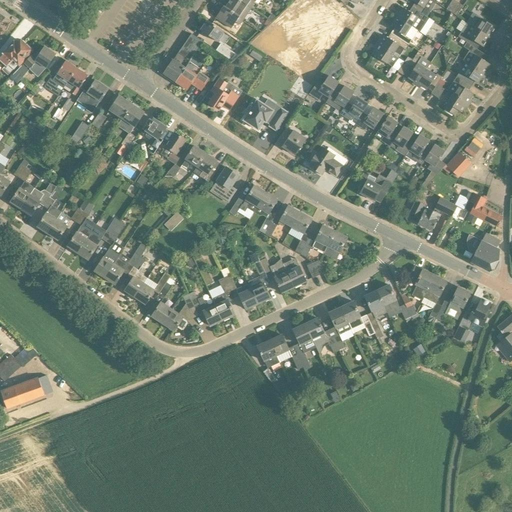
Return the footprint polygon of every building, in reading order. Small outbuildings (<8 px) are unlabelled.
[(242,18),(246,12),(248,14),(251,8),(239,0),(227,0),(230,2),(226,8),(242,18)] [(257,0),(239,0),(251,8),(257,0)] [(432,0),(411,0),(415,2),(412,7),(427,17),(430,12),(436,3),(432,0)] [(452,0),(446,9),(451,13),(458,3),(453,0),(452,0)] [(463,6),(458,3),(451,13),(457,16),(463,6)] [(220,12),(216,18),(232,29),(236,23),(240,25),(244,20),(242,18),(226,8),(220,4),(216,9),(220,12)] [(403,8),(397,17),(420,32),(429,19),(427,17),(412,7),(409,12),(403,8)] [(414,41),(420,32),(397,17),(391,27),(397,30),(394,35),(409,45),(412,40),(414,41)] [(481,19),(475,28),(489,37),(495,28),(481,19)] [(217,42),(224,32),(208,21),(201,31),(217,42)] [(467,23),(458,37),(467,43),(474,47),(477,43),(483,47),(489,37),(475,28),(467,23)] [(172,79),(176,82),(190,62),(203,42),(191,34),(174,61),(173,60),(164,74),(172,80),(172,79)] [(385,36),(379,45),(393,54),(399,46),(406,50),(409,45),(394,35),(391,40),(385,36)] [(13,59),(20,65),(32,52),(21,41),(17,45),(14,43),(0,58),(0,60),(1,61),(0,62),(7,68),(13,62),(12,61),(13,59)] [(476,55),(470,65),(484,74),(490,64),(476,55),(479,51),(474,47),(467,43),(464,47),(471,52),(476,55)] [(221,44),(216,51),(232,62),(237,55),(221,44)] [(393,54),(379,45),(373,55),(387,64),(393,67),(399,58),(393,55),(393,54)] [(34,59),(31,56),(13,75),(19,81),(37,62),(47,68),(56,54),(45,47),(40,55),(38,54),(34,59)] [(408,78),(417,84),(427,70),(431,64),(417,54),(410,65),(406,71),(410,74),(408,78)] [(59,82),(65,86),(77,69),(66,61),(53,81),(57,84),(59,82)] [(202,91),(210,79),(214,73),(208,69),(204,75),(199,72),(201,70),(190,62),(176,82),(188,90),(192,84),(202,91)] [(406,71),(410,65),(404,62),(398,72),(403,75),(406,71)] [(466,62),(457,76),(469,84),(470,84),(473,80),(478,83),(484,74),(470,65),(466,62)] [(88,76),(77,69),(65,86),(72,91),(71,93),(75,96),(88,76)] [(431,84),(435,87),(438,83),(442,77),(437,74),(436,76),(427,70),(417,84),(427,90),(431,84)] [(333,92),(339,83),(328,76),(323,85),(318,82),(309,94),(319,100),(323,94),(329,98),(333,92)] [(469,84),(457,76),(448,90),(453,94),(454,94),(468,103),(474,94),(468,90),(471,85),(470,84),(469,84)] [(227,115),(229,111),(242,91),(241,91),(228,82),(227,84),(219,78),(211,91),(210,90),(205,97),(211,100),(209,104),(220,111),(220,110),(227,115)] [(33,99),(36,96),(47,85),(42,80),(28,94),(33,99)] [(108,89),(95,81),(88,93),(84,90),(77,101),(86,108),(89,104),(96,108),(108,89)] [(438,83),(435,87),(431,94),(439,99),(445,89),(438,83)] [(339,104),(344,108),(348,103),(354,93),(344,86),(338,95),(333,92),(329,98),(326,102),(336,109),(339,104)] [(461,112),(468,103),(454,94),(453,94),(447,103),(448,103),(444,109),(455,116),(458,111),(461,112)] [(122,118),(131,105),(119,96),(110,110),(122,118)] [(354,125),(355,123),(358,119),(362,113),(368,104),(358,97),(353,106),(348,103),(344,108),(340,114),(350,120),(349,122),(354,125)] [(74,103),(68,99),(56,118),(62,122),(74,103)] [(276,132),(288,113),(276,105),(272,111),(254,99),(247,110),(250,112),(244,121),(245,122),(245,123),(250,126),(251,125),(258,130),(259,128),(263,123),(264,121),(270,125),(269,127),(276,132)] [(141,118),(144,113),(131,105),(122,118),(135,127),(139,121),(141,119),(141,118)] [(368,125),(374,129),(384,114),(373,107),(368,116),(362,113),(358,119),(355,123),(365,130),(368,125)] [(36,117),(40,119),(44,113),(40,110),(36,117)] [(99,129),(107,118),(100,113),(92,125),(99,129)] [(398,123),(388,117),(378,132),(384,136),(381,140),(391,146),(393,142),(397,136),(392,132),(398,123)] [(153,119),(145,132),(155,138),(149,147),(156,152),(161,144),(159,143),(158,140),(166,128),(153,119)] [(45,125),(38,121),(35,127),(41,131),(45,125)] [(67,144),(73,148),(80,140),(89,127),(82,122),(67,144)] [(283,147),(296,155),(306,140),(293,131),(287,127),(275,144),(282,149),(283,147)] [(391,146),(396,150),(406,156),(410,150),(413,145),(408,142),(413,133),(403,127),(397,136),(393,142),(391,146)] [(121,144),(128,149),(136,138),(129,133),(121,144)] [(186,140),(175,133),(161,154),(176,164),(180,159),(175,156),(178,152),(179,153),(182,148),(181,148),(186,140)] [(413,145),(410,150),(415,153),(412,158),(422,164),(425,160),(429,154),(429,153),(424,150),(429,141),(419,135),(413,145)] [(134,142),(120,164),(124,167),(138,145),(134,142)] [(425,160),(431,164),(428,168),(432,171),(421,186),(425,188),(446,165),(439,161),(445,152),(434,145),(429,153),(429,154),(425,160)] [(191,163),(197,167),(206,154),(194,147),(186,160),(183,165),(187,168),(191,163)] [(336,177),(344,166),(333,159),(335,156),(323,148),(319,154),(317,153),(309,163),(311,165),(310,167),(322,176),(326,170),(336,177)] [(459,152),(446,167),(458,178),(472,164),(459,152)] [(205,180),(209,183),(221,166),(215,163),(216,161),(206,154),(197,167),(203,171),(200,176),(205,180)] [(100,157),(89,167),(98,176),(108,166),(100,157)] [(14,175),(19,179),(27,168),(26,167),(29,163),(25,159),(21,164),(14,175)] [(143,159),(137,169),(142,172),(149,162),(143,159)] [(27,168),(19,179),(25,182),(32,171),(31,171),(34,166),(30,163),(27,168)] [(168,173),(175,177),(181,169),(175,165),(168,173)] [(239,176),(226,168),(213,188),(222,194),(220,196),(229,202),(237,190),(231,187),(239,176)] [(368,180),(361,193),(375,201),(377,196),(383,199),(399,174),(391,170),(386,178),(379,175),(374,184),(368,180)] [(0,175),(0,196),(1,197),(10,182),(0,175)] [(266,193),(254,186),(246,199),(241,195),(230,213),(235,217),(240,209),(246,212),(248,209),(254,213),(266,193)] [(21,210),(31,195),(20,188),(11,203),(21,210)] [(45,191),(41,192),(35,189),(31,195),(21,210),(31,216),(39,204),(44,207),(50,198),(56,188),(51,195),(45,191)] [(266,193),(254,213),(255,213),(258,207),(270,214),(259,231),(265,234),(271,223),(275,216),(270,213),(277,200),(266,193)] [(497,227),(502,218),(481,207),(485,200),(485,199),(486,197),(484,196),(482,198),(476,195),(473,194),(469,194),(467,198),(469,201),(464,210),(497,227)] [(413,214),(421,218),(418,224),(432,231),(442,212),(452,217),(457,206),(440,197),(433,212),(426,208),(427,206),(419,202),(413,214)] [(72,219),(77,222),(88,205),(89,203),(85,201),(79,209),(78,209),(72,219)] [(77,222),(82,226),(90,213),(88,205),(77,222)] [(300,213),(288,206),(278,224),(283,227),(285,224),(292,227),(300,213)] [(37,227),(48,234),(62,213),(62,212),(61,213),(51,207),(37,227)] [(478,219),(465,212),(462,218),(475,224),(478,219)] [(62,213),(48,234),(58,241),(71,221),(66,218),(67,216),(62,213)] [(170,220),(176,227),(184,219),(178,213),(170,220)] [(300,213),(292,227),(304,234),(312,220),(300,213)] [(271,223),(265,234),(270,238),(277,226),(271,223)] [(310,236),(307,243),(301,255),(306,258),(312,247),(324,253),(325,252),(325,253),(335,232),(323,226),(316,239),(310,236)] [(80,228),(67,247),(78,254),(92,233),(83,227),(82,229),(80,228)] [(107,242),(114,232),(108,228),(101,239),(107,242)] [(119,235),(114,232),(107,242),(112,246),(119,235)] [(336,251),(340,253),(347,238),(335,232),(325,253),(325,252),(324,253),(324,254),(332,258),(336,251)] [(92,233),(78,254),(88,261),(101,241),(98,239),(100,238),(92,233)] [(500,242),(500,241),(485,234),(482,241),(479,239),(473,253),(476,254),(471,263),(490,272),(495,270),(499,262),(499,250),(497,249),(500,242)] [(301,255),(307,243),(301,240),(295,252),(301,255)] [(141,257),(146,247),(141,244),(135,253),(128,264),(134,267),(141,257)] [(94,272),(105,279),(118,259),(120,256),(109,249),(94,272)] [(146,260),(141,257),(134,267),(139,271),(146,260)] [(297,262),(295,258),(283,264),(284,265),(283,265),(294,287),(306,281),(297,262)] [(128,266),(118,259),(105,279),(115,285),(128,266)] [(294,287),(283,265),(284,265),(283,264),(282,261),(269,267),(265,259),(260,261),(266,274),(271,271),(282,293),(294,287)] [(260,261),(254,264),(260,276),(266,274),(260,261)] [(325,273),(319,261),(313,263),(319,276),(325,273)] [(313,278),(319,276),(313,263),(307,266),(313,278)] [(423,300),(424,298),(435,276),(422,270),(416,267),(411,275),(418,279),(415,284),(419,286),(414,296),(423,300)] [(240,296),(246,310),(258,304),(248,284),(236,289),(227,268),(221,271),(224,278),(234,299),(240,296)] [(161,292),(169,279),(171,276),(165,273),(155,288),(161,292)] [(424,298),(436,303),(437,303),(447,282),(435,276),(424,298)] [(125,292),(135,299),(144,285),(133,278),(125,292)] [(215,306),(216,306),(223,321),(235,315),(228,302),(234,299),(224,278),(218,280),(224,293),(212,299),(215,306)] [(174,282),(169,279),(161,292),(159,294),(164,298),(174,282)] [(248,284),(258,304),(270,298),(263,283),(251,289),(249,284),(248,284)] [(154,291),(144,285),(135,299),(145,305),(154,291)] [(377,291),(387,311),(399,306),(389,285),(377,291)] [(442,321),(445,313),(448,306),(461,313),(471,292),(458,286),(452,299),(447,296),(442,306),(437,318),(442,321)] [(367,315),(375,334),(378,339),(384,337),(374,317),(387,311),(377,291),(365,297),(372,313),(367,315)] [(194,292),(189,295),(198,316),(204,314),(210,326),(223,321),(216,306),(215,306),(211,308),(201,298),(198,299),(194,292)] [(183,297),(186,303),(193,319),(198,316),(189,295),(183,297)] [(468,331),(469,329),(479,334),(490,311),(488,310),(491,303),(482,299),(478,306),(476,304),(471,315),(466,312),(459,326),(468,331)] [(152,316),(163,324),(172,310),(161,302),(152,316)] [(370,336),(375,334),(367,315),(361,318),(354,302),(341,308),(352,330),(351,328),(363,322),(370,336)] [(410,302),(405,305),(411,317),(417,315),(411,302),(410,302)] [(442,306),(437,303),(436,303),(430,315),(437,318),(442,306)] [(406,320),(411,317),(405,305),(399,307),(405,320),(406,320)] [(329,313),(339,335),(340,335),(352,330),(341,308),(329,313)] [(179,314),(172,310),(163,324),(174,331),(177,328),(181,331),(183,330),(188,323),(188,321),(183,318),(183,317),(179,314)] [(500,342),(499,343),(495,346),(509,363),(511,360),(511,335),(509,332),(511,329),(511,315),(497,327),(502,333),(496,337),(500,342)] [(316,347),(328,341),(329,341),(328,341),(318,319),(305,324),(313,339),(312,339),(316,347)] [(300,344),(300,345),(304,352),(304,353),(316,348),(316,347),(312,339),(313,339),(305,324),(293,330),(300,344)] [(281,363),(292,357),(282,335),(270,341),(281,363)] [(339,335),(333,338),(339,351),(345,348),(341,340),(339,335)] [(328,341),(330,344),(334,353),(339,351),(333,338),(328,341),(329,341),(328,341)] [(270,341),(258,347),(265,362),(265,361),(267,366),(270,365),(271,367),(281,363),(270,341)] [(298,355),(304,367),(305,370),(311,368),(304,353),(304,352),(300,345),(300,344),(294,346),(298,355)] [(23,368),(38,354),(29,345),(14,358),(11,355),(0,364),(0,376),(5,382),(21,366),(23,368)] [(298,370),(304,367),(298,355),(292,357),(298,370)] [(277,379),(269,368),(263,372),(272,383),(277,379)] [(45,395),(38,379),(1,392),(8,409),(45,395)]
